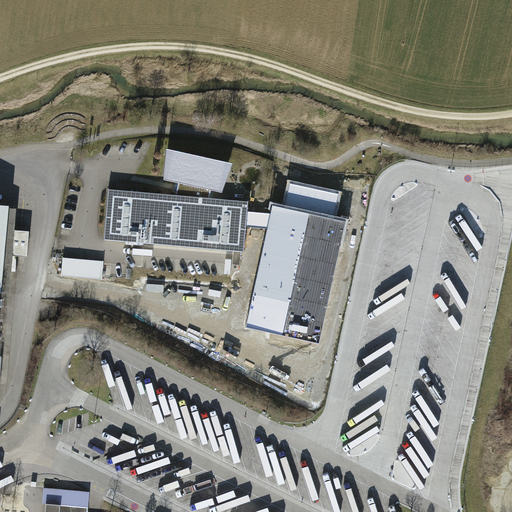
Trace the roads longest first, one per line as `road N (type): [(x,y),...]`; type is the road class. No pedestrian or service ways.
road 1 (track): [(0,154),(169,129),(229,137),(319,166),(368,143),(458,164),(511,160)]
road 2 (track): [(0,79),(90,53),(191,46),(237,53),(397,106),(511,112)]
